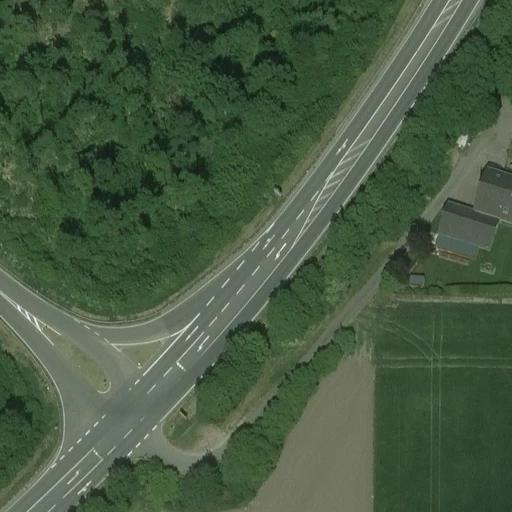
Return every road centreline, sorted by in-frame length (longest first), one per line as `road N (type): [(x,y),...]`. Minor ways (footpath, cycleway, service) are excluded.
road 1 (secondary): [(460,0),(316,216),(221,328)]
road 2 (secondary): [(221,328),(106,343),(39,331)]
road 3 (secondary): [(221,328),(129,426)]
road 4 (trunk): [(39,331),(81,366),(129,426)]
road 5 (secondary): [(129,426),(40,511)]
